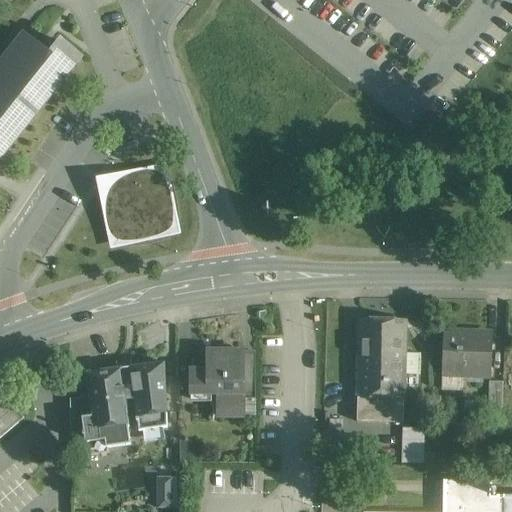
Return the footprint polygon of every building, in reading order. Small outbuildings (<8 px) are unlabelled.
[(0,159),(81,58),(60,42),(50,55),(45,51),(45,50),(25,35),(0,66),(0,159)] [(121,181),(116,184),(114,183),(111,189),(107,195),(108,196),(108,198),(107,202),(106,207),(106,212),(106,217),(107,224),(108,228),(110,232),(111,235),(112,236),(113,238),(114,239),(117,241),(119,242),(121,243),(123,243),(127,243),(132,243),(138,242),(145,241),(153,239),(161,237),(164,235),(167,234),(170,231),(173,228),(173,226),(173,222),(174,217),(174,211),(173,208),(171,199),(170,195),(170,192),(168,188),(167,185),(166,181),(164,179),(162,176),(158,173),(152,172),(149,172),(144,172),(138,174),(133,175),(126,178),(121,181)] [(407,312),(359,312),(359,419),(407,419),(407,312)] [(494,323),(444,323),(444,378),(494,378),(494,323)] [(255,353),(243,354),(243,391),(242,391),(242,400),(243,400),(255,400),(255,353)] [(243,354),(209,354),(209,374),(209,391),(211,391),(221,391),(221,417),(244,417),(243,400),(242,400),(242,391),(243,391),(243,354)] [(118,367),(106,369),(103,373),(87,375),(92,413),(93,413),(93,419),(116,415),(116,410),(127,409),(126,402),(126,401),(124,386),(121,370),(118,367)] [(209,391),(209,374),(192,374),(192,401),(211,401),(211,391),(209,391)] [(505,378),(494,378),(494,406),(505,406),(505,378)] [(0,511),(0,438),(24,419),(4,395),(0,398),(0,511)] [(426,460),(425,431),(403,432),(404,460),(426,460)] [(190,451),(180,451),(180,463),(199,463),(199,454),(190,454),(190,451)] [(172,479),(158,479),(158,509),(172,509),(172,479)] [(491,484),(444,483),(443,511),(511,511),(511,498),(491,498),(491,495),(495,496),(495,488),(491,488),(491,484)]
